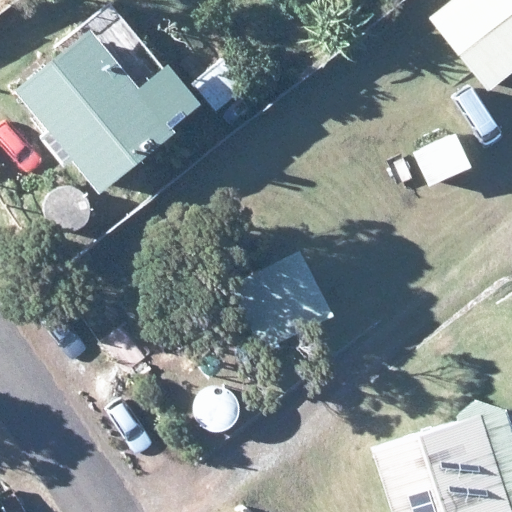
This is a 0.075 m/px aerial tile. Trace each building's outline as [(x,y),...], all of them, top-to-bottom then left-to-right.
[(511,0),(471,0),(511,48),(511,47),(511,0)] [(18,79),(104,186),(180,124),(93,20),(18,79)] [(226,53),(197,76),(219,104),(248,81),(226,53)] [(417,148),(433,181),(476,161),(460,127),(417,148)] [(105,201),(67,176),(44,211),(82,236),(105,201)] [(305,245),(232,288),(268,348),(341,305),(305,245)] [(247,385),(201,381),(196,430),(242,435),(247,385)] [(376,444),(398,511),(508,511),(511,511),(511,492),(486,410),(376,444)]
